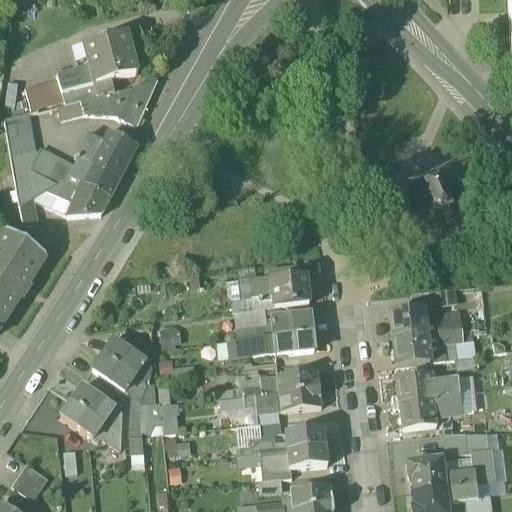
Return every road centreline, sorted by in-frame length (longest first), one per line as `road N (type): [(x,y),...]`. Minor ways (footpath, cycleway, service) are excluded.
road 1 (secondary): [(0,408),(187,107),(241,0)]
road 2 (residential): [(367,511),(347,280)]
road 3 (secondary): [(380,0),(511,141)]
